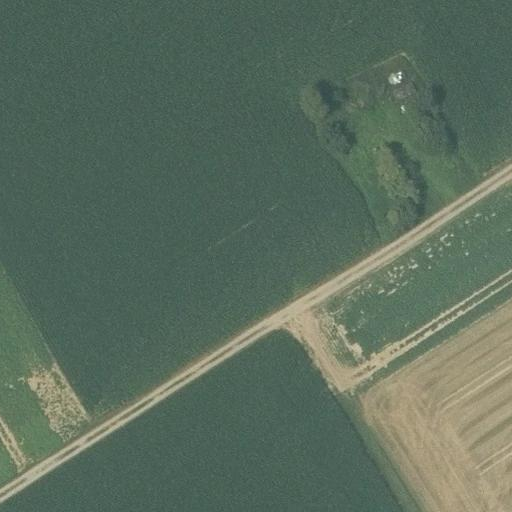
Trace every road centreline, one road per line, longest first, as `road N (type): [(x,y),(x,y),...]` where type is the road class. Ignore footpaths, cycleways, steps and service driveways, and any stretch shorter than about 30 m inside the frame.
road 1 (track): [(511,170),(0,498)]
road 2 (track): [(287,315),(407,511)]
